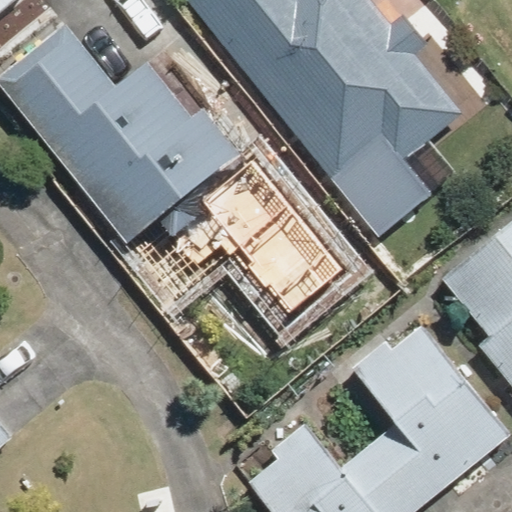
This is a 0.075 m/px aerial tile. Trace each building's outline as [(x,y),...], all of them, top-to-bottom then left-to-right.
[(0,0),(0,20),(23,0),(0,0)] [(197,0),(337,182),(378,234),(426,197),(397,160),(465,108),(420,49),(433,39),(408,7),(394,19),(379,0),(197,0)] [(41,53),(0,84),(0,139),(102,270),(216,181),(179,134),(164,146),(121,92),(90,116),(41,53)] [(511,221),(442,278),(490,336),(479,345),(511,386),(511,221)] [(414,511),(511,433),(511,421),(476,369),(425,314),(359,364),(406,414),(349,459),(312,420),(278,444),(285,454),(254,477),(285,511),(414,511)] [(0,448),(19,433),(0,407),(0,448)]
